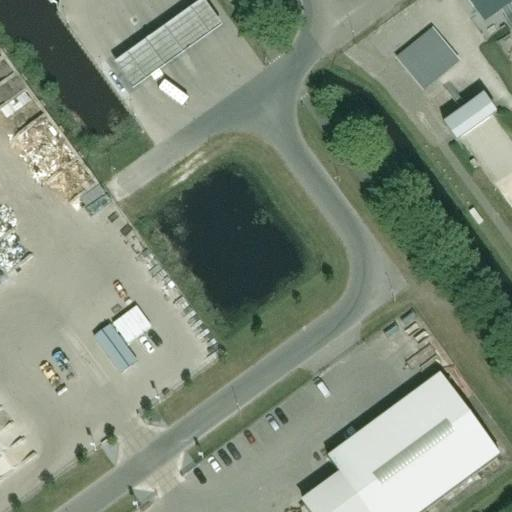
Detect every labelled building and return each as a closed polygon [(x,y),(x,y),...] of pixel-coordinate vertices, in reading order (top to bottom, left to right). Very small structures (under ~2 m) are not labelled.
[(467,0),(478,14),(497,0),(467,0)] [(223,30),(202,2),(113,68),(132,96),(223,30)] [(427,86),(460,58),(433,26),(399,54),(427,86)] [(481,83),(439,112),(454,133),(496,104),(481,83)] [(121,375),(137,363),(111,327),(103,333),(106,339),(98,344),(121,375)] [(328,460),(366,511),(426,511),(500,458),(441,377),(328,460)]
